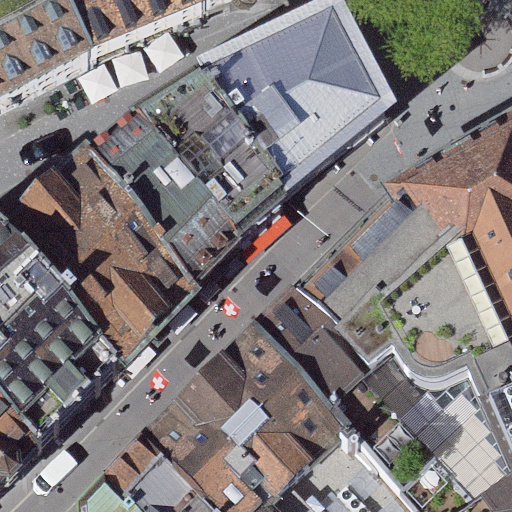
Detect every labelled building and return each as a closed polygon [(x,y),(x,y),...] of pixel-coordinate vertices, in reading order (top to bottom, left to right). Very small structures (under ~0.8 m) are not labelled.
[(0,0),(0,118),(28,103),(79,74),(38,0),(0,0)] [(194,30),(179,0),(38,0),(79,74),(178,36),(194,30)] [(208,26),(280,2),(279,0),(179,0),(194,30),(208,26)] [(316,22),(176,90),(272,220),(298,200),(374,138),(316,22)] [(272,220),(176,90),(119,136),(220,258),(247,238),(272,220)] [(501,409),(511,404),(511,138),(506,126),(410,187),(373,211),(384,221),(429,261),(479,378),(450,391),(463,424),(501,409)] [(220,258),(119,136),(70,174),(193,315),(213,291),(230,271),(220,258)] [(193,315),(70,174),(0,214),(0,255),(120,389),(158,351),(193,315)] [(429,261),(384,221),(361,243),(286,312),(324,347),(315,356),(352,397),(378,374),(392,400),(407,404),(424,404),(450,391),(479,378),(429,261)] [(82,428),(120,389),(0,255),(0,421),(45,466),(82,428)] [(324,347),(286,312),(271,326),(246,350),(316,430),(352,397),(315,356),(324,347)] [(316,430),(246,350),(193,402),(139,455),(188,511),(278,511),(341,458),(316,430)] [(511,486),(511,404),(501,409),(463,424),(455,427),(490,502),(511,486)] [(0,510),(21,490),(45,466),(0,421),(0,510)] [(188,511),(139,455),(125,470),(84,511),(188,511)] [(474,511),(511,511),(511,486),(490,502),(474,511)]
